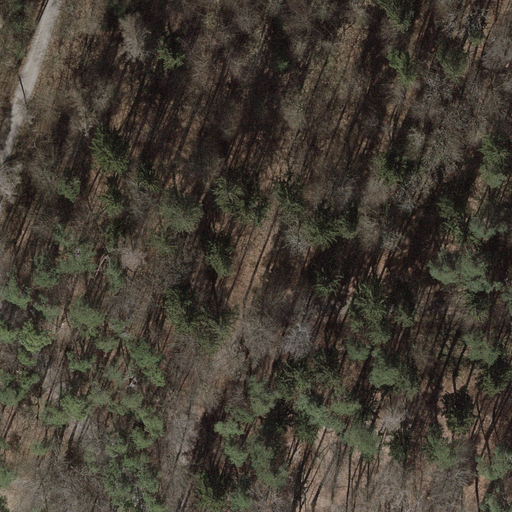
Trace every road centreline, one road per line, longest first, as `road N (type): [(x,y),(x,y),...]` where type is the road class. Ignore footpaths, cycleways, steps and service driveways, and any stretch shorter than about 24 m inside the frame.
road 1 (track): [(511,300),(278,319),(218,341),(198,367),(187,402),(178,511)]
road 2 (track): [(0,268),(8,317),(154,511)]
road 3 (track): [(54,0),(0,180)]
